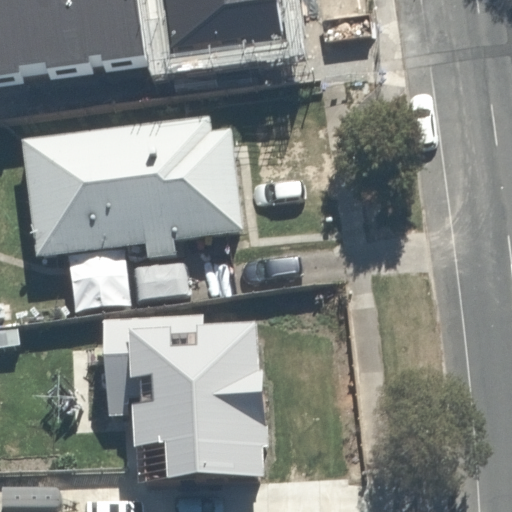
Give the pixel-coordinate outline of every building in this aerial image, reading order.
[(29,37),(39,36),(42,65),(166,53),(160,0),(35,0),(36,9),(26,10),(29,37)] [(0,73),(0,122),(11,121),(6,73),(0,73)] [(231,113),(18,140),(34,260),(145,246),(147,262),(185,257),(182,241),(246,233),(231,113)] [(165,448),(165,485),(267,483),(264,314),(102,317),(103,353),(128,353),(129,449),(165,448)] [(61,511),(63,460),(0,457),(0,511),(61,511)]
